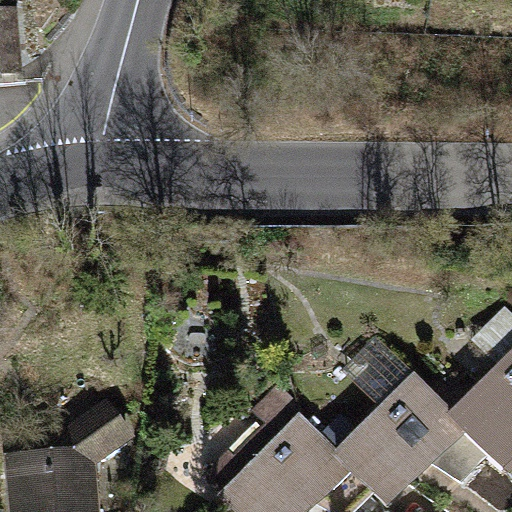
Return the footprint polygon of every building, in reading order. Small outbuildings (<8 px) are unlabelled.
[(13,15),(0,16),(0,72),(18,72),(13,15)] [(475,342),(502,369),(511,358),(511,322),(503,313),(475,342)] [(385,410),(415,379),(376,341),(346,372),(385,410)] [(511,358),(502,369),(453,417),(489,454),(503,469),(511,459),(511,358)] [(461,482),(489,454),(453,417),(415,379),(385,410),(339,456),(374,493),(389,508),(432,463),(461,482)] [(222,497),(237,511),(307,511),(317,502),(332,511),(355,511),(374,493),(339,456),(300,419),(293,401),(277,386),(256,408),(284,435),(222,497)] [(95,511),(91,463),(128,437),(107,408),(51,446),(52,457),(12,460),(16,511),(95,511)]
